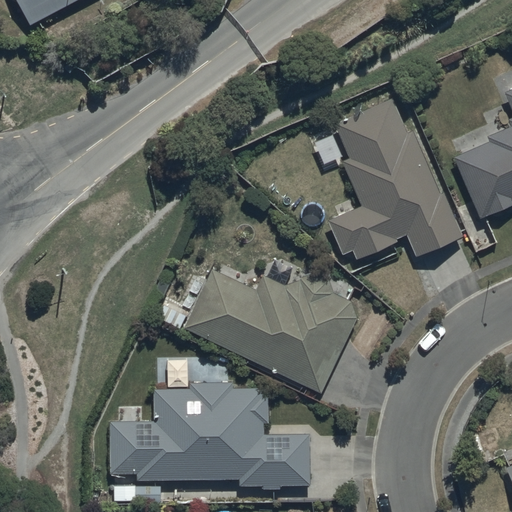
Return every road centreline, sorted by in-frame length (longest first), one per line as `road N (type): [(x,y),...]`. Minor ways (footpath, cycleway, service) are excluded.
road 1 (unclassified): [(10,208),(293,0)]
road 2 (residential): [(511,308),(459,337),(420,383),(405,443),(410,511)]
